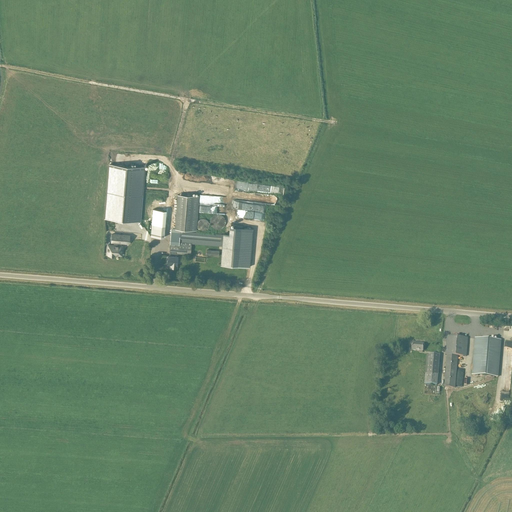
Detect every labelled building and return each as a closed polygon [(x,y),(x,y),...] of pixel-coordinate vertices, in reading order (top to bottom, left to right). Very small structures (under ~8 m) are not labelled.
[(144,167),(110,164),(105,218),(140,221),(144,167)] [(277,205),(278,198),(235,192),(234,200),(245,202),(244,209),(259,212),(258,218),(263,219),(264,213),(266,203),(277,205)] [(175,229),(195,230),(198,196),(178,195),(175,229)] [(152,236),(164,237),(167,204),(154,203),(152,233),(152,236)] [(227,226),(227,225),(227,224),(226,222),(225,221),(225,220),(224,220),(223,219),(221,219),(220,218),(219,219),(217,219),(216,220),(215,221),(214,223),(214,224),(214,225),(214,226),(215,228),(215,229),(216,230),(217,230),(218,231),(219,231),(220,231),(222,231),(223,231),(224,230),(225,229),(226,227),(227,226)] [(210,227),(210,226),(210,224),(209,224),(208,223),(207,222),(206,221),(205,221),(204,221),(203,222),(201,223),(201,224),(200,225),(200,226),(200,228),(201,230),(202,231),(203,231),(204,231),(205,231),(207,231),(209,230),(210,228),(210,227)] [(177,253),(190,255),(191,244),(222,246),(220,265),(249,267),(253,228),(229,226),(229,234),(223,233),(223,236),(181,232),(181,231),(171,230),(169,255),(168,255),(167,264),(170,264),(170,267),(176,268),(177,265),(178,256),(177,256),(177,253)] [(121,255),(122,246),(119,246),(120,243),(129,243),(129,235),(112,234),(111,242),(114,242),(114,245),(108,245),(108,246),(107,246),(107,249),(108,249),(107,254),(109,254),(108,255),(114,256),(114,254),(121,255)] [(444,387),(455,388),(458,356),(466,357),(468,338),(447,336),(445,355),(447,355),(444,387)] [(500,341),(476,338),(473,375),(497,377),(500,341)] [(412,350),(423,351),(424,344),(412,343),(412,350)] [(425,384),(437,385),(439,355),(427,354),(425,384)]
